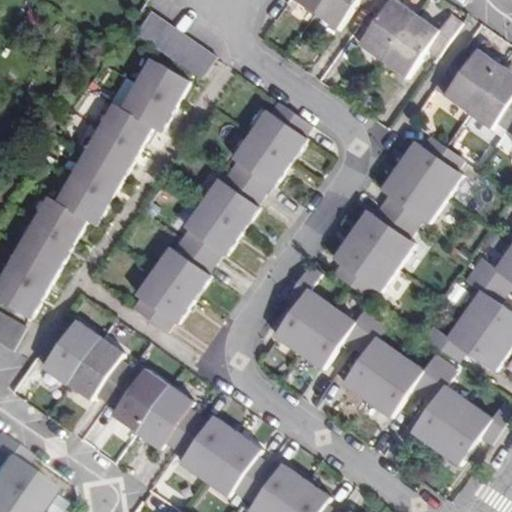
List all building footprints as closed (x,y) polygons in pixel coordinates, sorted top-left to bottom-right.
[(300,0),(319,13),(327,0),(300,0)] [(327,0),(319,13),(342,29),(355,12),(351,9),(354,4),(358,7),(361,3),(372,10),(378,0),(327,0)] [(378,0),(372,10),(382,18),(380,22),(383,25),(380,30),(376,27),(364,45),(388,61),(419,15),(396,0),(378,0)] [(135,32),(203,81),(218,59),(151,10),(135,32)] [(443,32),(419,15),(388,61),(412,78),(423,61),(419,58),(423,53),(427,56),(429,52),(440,59),(465,24),(454,16),(443,32)] [(472,113),(505,67),(501,64),(498,67),(493,64),(496,60),(481,50),(477,56),(466,48),(442,82),(453,90),(448,97),(472,113)] [(154,60),(140,85),(179,108),(182,104),(178,101),(181,96),(185,98),(193,83),(154,60)] [(505,67),(472,113),(496,130),(501,124),(511,131),(511,129),(511,75),(511,77),(506,73),(509,70),(505,67)] [(140,85),(126,110),(156,128),(165,133),(173,118),(170,115),(173,110),(177,112),(179,108),(140,85)] [(254,136),(294,164),(297,160),(293,157),(297,152),(301,155),(311,140),(308,138),(316,127),(283,104),(275,115),(271,112),(254,136)] [(117,105),(103,129),(142,152),(145,148),(141,146),(144,140),(148,143),(156,128),(126,110),(117,105)] [(493,136),(470,121),(454,146),(476,160),(493,136)] [(502,144),(511,131),(501,124),(496,130),(500,133),(496,140),(502,144)] [(142,152),(103,129),(89,154),(128,177),(136,162),(133,160),(136,154),(140,157),(142,152)] [(511,131),(502,144),(511,151),(511,131)] [(242,163),(234,173),(267,196),(275,186),(277,188),(288,173),(284,171),(288,165),(291,168),(294,164),(254,136),(238,160),(242,163)] [(403,168),(449,200),(466,177),(461,173),(469,162),(434,138),(427,149),(420,144),(410,158),(414,161),(410,166),(406,164),(403,168)] [(74,179),(114,201),(116,197),(113,195),(116,189),(120,192),(128,177),(89,154),(74,179)] [(449,200),(403,168),(400,172),(404,174),(401,179),(397,177),(387,191),(393,196),(386,207),(420,231),(428,220),(433,224),(449,200)] [(223,181),(206,204),(246,232),(249,228),(245,226),(249,221),(252,223),(263,209),(260,207),(267,196),(234,173),(227,184),(223,181)] [(114,201),(74,179),(60,203),(91,221),(100,226),(108,211),(105,209),(108,204),(111,206),(114,201)] [(52,198),(38,223),(77,246),(80,241),(76,239),(79,234),(83,236),(91,221),(60,203),(52,198)] [(243,237),(246,232),(206,204),(190,228),(192,230),(185,240),(219,265),(226,254),(229,256),(239,242),(236,239),(239,234),(243,237)] [(358,232),(355,236),(401,268),(418,245),(413,241),(420,231),(386,207),(379,217),(372,212),(362,227),(365,229),(362,234),(358,232)] [(24,247),(63,270),(72,255),(68,253),(71,248),(75,250),(77,246),(38,223),(24,247)] [(384,292),(401,268),(355,236),(352,240),(356,243),(352,248),(349,245),(338,260),(345,264),(338,275),(371,300),(379,288),(384,292)] [(211,275),(219,265),(185,240),(177,251),(174,249),(158,272),(197,300),(200,296),(197,294),(200,289),(204,291),(214,277),(211,275)] [(54,285),(63,270),(24,247),(9,272),(49,295),(51,290),(48,288),(51,283),(54,285)] [(511,254),(501,271),(484,259),(477,270),(511,295),(511,293),(511,254)] [(303,354),(336,307),(312,291),(323,275),(313,267),(289,301),(300,308),(297,312),(301,315),(297,320),(293,318),(280,337),(303,354)] [(504,305),(511,295),(477,270),(469,281),(485,292),(469,316),(511,346),(511,313),(510,316),(505,312),(508,308),(504,305)] [(46,299),(49,295),(9,272),(0,288),(0,299),(34,319),(43,304),(39,302),(43,297),(46,299)] [(197,300),(158,272),(141,296),(145,299),(137,309),(170,333),(177,322),(181,324),(191,310),(187,307),(191,302),(194,305),(197,300)] [(347,342),(358,349),(381,316),(370,308),(360,324),(336,307),(303,354),(327,370),(341,351),(337,348),(341,343),(344,346),(347,342)] [(27,327),(0,311),(0,342),(16,352),(29,328),(27,327)] [(392,323),(381,316),(358,349),(368,356),(366,360),(369,363),(365,368),(362,366),(348,385),(372,401),(404,355),(381,339),(392,323)] [(498,372),(511,353),(511,346),(469,316),(452,340),(436,328),(428,340),(462,365),(471,353),(475,356),(477,352),(482,355),(480,359),(498,372)] [(72,385),(104,339),(104,338),(81,322),(76,328),(66,321),(41,355),(53,363),(48,369),(62,378),(64,375),(70,378),(67,382),(71,385),(72,385)] [(110,403),(134,369),(124,361),(128,355),(104,339),(72,385),(76,388),(78,384),(83,388),(81,392),(95,402),(100,396),(110,403)] [(139,363),(128,355),(124,361),(134,369),(139,363)] [(428,371),(404,355),(372,401),(396,418),(409,399),(405,396),(409,391),(413,394),(415,389),(426,397),(449,364),(438,356),(428,371)] [(460,371),(449,364),(426,397),(437,405),(434,409),(438,411),(434,416),(430,414),(417,433),(440,449),(473,403),(450,387),(460,371)] [(136,430),(140,433),(173,387),(149,370),(145,376),(134,369),(110,403),(121,411),(117,417),(131,427),(134,423),(139,427),(136,430)] [(173,387),(140,433),(141,434),(145,436),(147,432),(152,436),(150,440),(164,450),(168,444),(179,451),(203,417),(192,409),(196,403),(177,389),(173,387)] [(497,420),(473,403),(440,449),(464,465),(477,447),(473,445),(477,440),(481,442),(484,438),(495,446),(511,420),(511,408),(508,405),(497,420)] [(203,417),(179,451),(190,459),(186,465),(209,481),(242,435),(238,432),(235,435),(230,432),(233,428),(218,418),(214,424),(203,417)] [(0,448),(9,455),(0,467),(0,483),(38,510),(55,487),(36,473),(33,477),(28,474),(31,470),(27,467),(35,456),(1,432),(0,432),(0,448)] [(242,435),(209,481),(233,498),(237,492),(248,499),(272,465),(261,457),(265,451),(251,441),(248,445),(243,441),(246,437),(242,435)] [(254,511),(289,511),(310,483),(306,480),(304,483),(299,480),(301,476),(287,466),(282,472),(272,465),(248,499),(258,507),(254,511)] [(0,511),(36,511),(38,510),(0,483),(0,511)] [(314,485),(310,483),(289,511),(339,511),(330,505),(334,499),(320,489),(317,493),(312,489),(314,485)]
